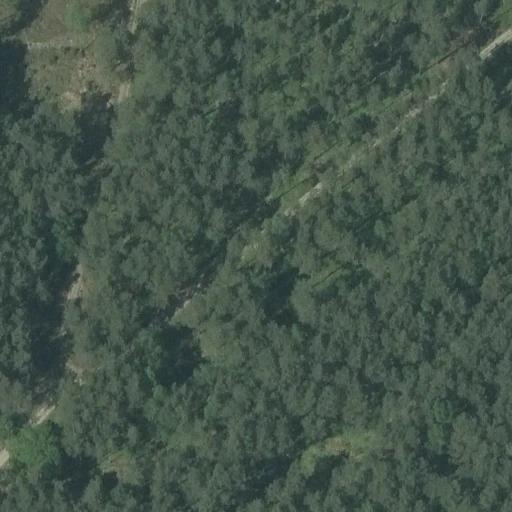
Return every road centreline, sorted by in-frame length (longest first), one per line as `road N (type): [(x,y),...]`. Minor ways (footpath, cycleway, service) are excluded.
road 1 (track): [(511,42),(0,472)]
road 2 (track): [(79,401),(171,0)]
